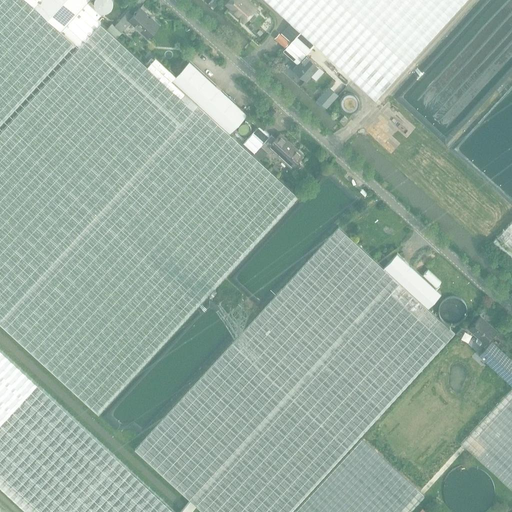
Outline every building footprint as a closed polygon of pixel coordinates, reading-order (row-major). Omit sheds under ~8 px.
[(0,0),(0,124),(78,41),(33,0),(0,0)] [(96,19),(101,14),(86,1),(87,0),(33,0),(78,41),(82,44),(83,45),(101,23),(96,19)] [(256,8),(247,0),(229,0),(226,4),(236,14),(235,15),(242,22),(256,8)] [(265,0),(291,22),(300,30),(300,31),(315,44),(375,98),(436,31),(464,0),(265,0)] [(122,33),(131,23),(147,38),(159,25),(140,8),(132,16),(128,12),(114,26),(122,33)] [(299,197),(259,160),(252,154),(229,133),(147,66),(117,38),(122,33),(114,26),(111,23),(106,28),(101,23),(83,45),(82,44),(0,134),(0,321),(100,414),(216,287),(299,197)] [(289,42),(284,38),(279,33),(274,38),(284,48),(289,42)] [(296,36),(283,50),(297,63),(310,49),(296,36)] [(318,65),(306,55),(294,69),(306,80),(318,65)] [(229,133),(247,114),(189,61),(176,75),(156,56),(147,66),(229,133)] [(328,87),(318,98),(327,107),(337,95),(328,87)] [(358,106),(358,105),(357,101),(355,98),(354,96),(352,95),(348,94),(345,95),(343,95),(340,97),(339,99),(337,101),(337,105),(337,109),(339,113),(341,114),(343,115),(345,116),(347,116),(350,116),(352,115),(354,114),(355,113),(357,109),(358,106)] [(324,110),(327,107),(318,98),(315,101),(324,110)] [(259,126),(243,142),(254,152),(260,146),(270,135),(259,126)] [(260,146),(267,152),(268,153),(271,149),(292,167),(293,166),(295,168),(296,168),(297,168),(299,168),(300,166),(301,164),(300,163),(298,160),(303,154),(297,149),(295,150),(278,135),(275,139),(271,135),(270,135),(260,146)] [(261,146),(260,146),(254,152),(252,154),(259,160),(267,152),(261,146)] [(380,247),(391,235),(369,215),(359,227),(380,247)] [(511,217),(496,235),(511,249),(511,217)] [(289,511),(453,333),(427,309),(402,286),(383,268),(339,228),(136,450),(191,500),(180,511),(190,511),(196,505),(204,511),(289,511)] [(441,294),(414,269),(397,253),(383,268),(402,286),(427,309),(441,294)] [(464,309),(465,309),(464,306),(463,303),(462,301),(460,299),(459,298),(455,296),(453,295),(450,295),(447,296),(444,297),(442,298),(440,300),(439,302),(437,304),(437,307),(437,310),(437,313),(438,315),(439,317),(441,320),(443,321),(446,322),(448,323),(451,323),(456,322),(459,321),(460,319),(463,316),(464,314),(464,312),(464,309)] [(485,342),(496,330),(489,323),(487,325),(479,317),(469,328),(485,342)] [(511,358),(492,340),(479,355),(511,385),(511,358)] [(175,511),(46,393),(0,349),(0,486),(27,511),(175,511)] [(511,490),(511,387),(461,443),(511,490)] [(359,442),(294,511),(408,511),(421,498),(359,442)] [(494,491),(493,486),(492,482),(490,478),(487,474),(483,471),(479,469),(476,468),(471,467),(468,467),(465,467),(461,468),(457,471),(454,473),(450,477),(448,481),(447,486),(446,490),(447,495),(448,499),(450,504),(453,508),(456,510),(459,511),(480,511),(482,511),(486,508),(490,504),(492,500),(493,496),(494,491)]
